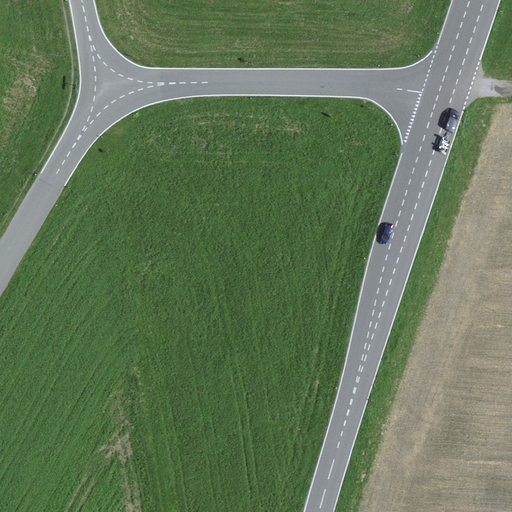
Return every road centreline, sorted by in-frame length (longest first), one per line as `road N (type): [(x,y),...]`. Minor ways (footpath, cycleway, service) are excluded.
road 1 (secondary): [(321,511),(447,87)]
road 2 (unclassified): [(105,86),(382,78),(447,87)]
road 3 (unclassified): [(0,266),(105,86)]
